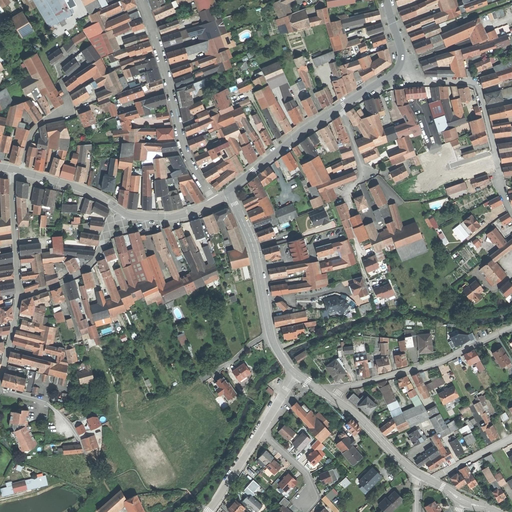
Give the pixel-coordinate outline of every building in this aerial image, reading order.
[(5,0),(0,0),(0,5),(5,13),(6,12),(11,9),(5,0)] [(32,0),(26,0),(32,9),(36,6),(32,0)] [(73,14),(71,10),(65,0),(32,0),(36,6),(49,28),(73,14)] [(65,0),(71,10),(83,3),(81,0),(65,0)] [(134,0),(123,0),(121,1),(123,7),(125,11),(137,5),(135,1),(134,0)] [(148,0),(151,5),(153,10),(160,6),(159,4),(164,2),(163,0),(148,0)] [(212,0),(197,0),(201,11),(212,7),(214,6),(212,0)] [(284,0),(279,0),(273,4),(279,17),(291,13),(290,10),(284,0)] [(429,0),(414,7),(417,13),(425,8),(440,0),(439,0),(429,0)] [(439,0),(440,0),(444,11),(458,6),(455,0),(439,0)] [(485,0),(476,0),(470,2),(473,10),(488,5),(485,0)] [(464,4),(458,6),(461,15),(473,10),(470,2),(464,4)] [(118,3),(107,8),(109,14),(110,15),(121,10),(120,7),(118,3)] [(173,11),(172,8),(170,3),(153,11),(155,15),(157,19),(173,11)] [(461,15),(458,6),(444,11),(445,16),(447,20),(461,15)] [(199,12),(203,25),(215,21),(217,20),(215,15),(212,7),(201,11),(199,12)] [(401,16),(403,20),(417,15),(417,13),(414,7),(400,12),(401,16)] [(101,34),(111,29),(112,29),(109,24),(105,15),(103,10),(102,9),(102,8),(97,10),(98,12),(92,15),(101,34)] [(305,8),(298,11),(300,17),(307,15),(306,11),(305,8)] [(322,9),(317,10),(321,24),(329,22),(330,22),(326,8),(322,9)] [(355,16),(364,14),(379,11),(378,8),(358,13),(355,14),(355,16)] [(14,14),(11,9),(6,12),(12,21),(16,19),(13,14),(14,14)] [(365,19),(366,22),(380,18),(379,14),(379,11),(364,14),(365,19)] [(435,20),(445,16),(444,11),(433,15),(434,17),(435,20)] [(293,13),(281,18),(287,33),(299,30),(297,25),(295,19),(293,13)] [(24,14),(16,19),(12,21),(26,44),(38,36),(24,14)] [(343,25),(365,19),(364,14),(355,16),(349,18),(341,20),(343,25)] [(436,25),(447,20),(445,16),(435,20),(436,25)] [(422,30),(436,25),(435,20),(434,17),(420,22),(421,26),(422,30)] [(109,24),(112,29),(127,23),(125,18),(109,24)] [(281,34),(287,33),(281,18),(276,20),(281,34)] [(486,34),(479,18),(468,23),(471,33),(476,44),(487,39),(488,41),(489,40),(489,41),(497,38),(496,34),(494,30),(486,34)] [(160,29),(161,32),(180,26),(178,20),(159,27),(160,29)] [(345,33),(343,25),(341,20),(339,20),(330,22),(329,22),(333,37),(345,33)] [(408,31),(421,26),(420,22),(419,20),(405,25),(407,29),(408,31)] [(447,21),(447,20),(436,25),(422,30),(424,35),(449,25),(448,24),(447,21)] [(128,26),(112,33),(114,37),(133,28),(133,26),(130,21),(127,23),(128,26)] [(205,37),(206,41),(220,36),(215,21),(203,25),(201,25),(205,37)] [(308,21),(297,25),(299,30),(310,26),(308,21)] [(111,29),(111,30),(112,33),(128,26),(127,23),(112,29),(111,29)] [(366,27),(368,35),(383,30),(382,26),(381,23),(366,27)] [(468,23),(446,32),(450,41),(471,33),(468,23)] [(191,28),(183,31),(185,37),(193,35),(191,28)] [(108,54),(119,49),(114,37),(112,33),(111,30),(101,34),(100,35),(108,54)] [(425,36),(424,35),(422,30),(410,35),(411,38),(412,41),(425,36)] [(73,40),(75,43),(86,36),(83,32),(72,39),(73,40)] [(165,46),(181,41),(178,32),(162,37),(164,42),(165,46)] [(441,34),(444,44),(450,41),(446,32),(441,34)] [(227,33),(220,36),(225,50),(228,49),(228,48),(232,47),(230,42),(227,33)] [(345,35),(345,33),(333,37),(337,51),(348,47),(347,42),(345,35)] [(371,39),(374,47),(387,43),(385,38),(384,35),(371,39)] [(507,35),(493,40),(495,46),(496,49),(510,44),(507,35)] [(210,52),(212,55),(213,55),(225,50),(220,36),(206,41),(208,45),(210,52)] [(123,42),(125,47),(133,45),(131,39),(123,42)] [(415,49),(417,53),(432,47),(430,40),(429,39),(414,45),(415,49)] [(67,51),(75,43),(73,40),(63,46),(67,51)] [(485,49),(495,46),(493,40),(489,41),(483,43),(485,49)] [(149,41),(133,46),(136,54),(136,55),(152,50),(150,45),(149,41)] [(196,49),(208,45),(206,41),(201,43),(194,45),(195,47),(196,49)] [(363,42),(346,48),(348,54),(366,49),(363,42)] [(461,49),(464,59),(467,58),(472,57),(481,54),(478,44),(461,49)] [(91,45),(83,50),(84,52),(89,60),(91,63),(100,58),(91,45)] [(124,55),(128,53),(126,48),(115,52),(117,58),(124,55)] [(186,58),(184,51),(183,48),(167,53),(169,58),(170,62),(186,58)] [(351,62),(348,54),(346,48),(335,52),(340,65),(351,62)] [(378,52),(381,59),(389,53),(388,48),(378,52)] [(47,57),(52,64),(56,61),(61,58),(60,57),(63,55),(59,49),(47,57)] [(215,59),(216,63),(227,59),(231,58),(228,49),(225,50),(213,55),(215,59)] [(465,69),(460,50),(449,53),(450,59),(454,72),(454,77),(466,78),(465,69)] [(313,59),(316,66),(336,59),(333,51),(313,59)] [(111,62),(118,59),(117,58),(115,52),(109,55),(111,62)] [(37,53),(24,60),(33,77),(38,87),(43,96),(44,95),(49,92),(56,88),(37,53)] [(381,59),(371,66),(371,67),(375,74),(391,63),(390,58),(389,53),(381,59)] [(435,57),(437,63),(450,59),(449,53),(435,57)] [(79,54),(74,59),(77,62),(82,57),(79,54)] [(200,65),(215,59),(213,55),(212,55),(207,57),(198,60),(200,65)] [(293,59),(296,64),(304,61),(302,55),(293,59)] [(498,55),(488,57),(490,63),(500,59),(498,55)] [(362,69),(370,66),(367,56),(358,59),(362,69)] [(122,69),(135,65),(134,63),(145,59),(149,58),(148,57),(131,61),(120,64),(122,69)] [(146,64),(148,70),(157,68),(156,62),(154,57),(149,58),(145,59),(146,64)] [(435,57),(420,62),(422,66),(423,70),(438,65),(437,63),(435,57)] [(488,57),(474,65),(477,71),(482,69),(486,67),(492,65),(490,63),(488,57)] [(100,58),(90,65),(90,66),(92,70),(96,79),(107,73),(100,58)] [(65,72),(67,75),(79,65),(77,62),(74,59),(62,68),(65,72)] [(218,68),(220,72),(231,68),(227,59),(216,63),(218,68)] [(296,64),(299,74),(302,72),(308,70),(304,61),(296,64)] [(332,64),(337,80),(342,78),(336,61),(333,63),(332,64)] [(245,62),(239,64),(242,70),(248,68),(245,62)] [(267,82),(279,76),(284,74),(279,62),(261,69),(262,71),(264,75),(267,82)] [(339,66),(342,76),(351,73),(353,72),(352,66),(351,62),(339,66)] [(204,75),(218,68),(216,63),(194,72),(195,75),(203,72),(204,75)] [(173,73),(174,76),(192,70),(190,66),(189,64),(172,70),(173,73)] [(138,74),(136,67),(135,65),(123,70),(126,78),(136,74),(138,74)] [(86,74),(92,70),(90,66),(75,75),(78,79),(86,74)] [(511,66),(502,70),(503,75),(509,73),(511,71),(511,66)] [(364,80),(375,74),(371,67),(359,72),(364,80)] [(150,82),(161,79),(159,73),(157,68),(148,70),(147,71),(150,82)] [(114,70),(103,75),(105,81),(110,91),(112,95),(123,90),(114,70)] [(342,76),(348,92),(353,89),(356,87),(353,80),(351,73),(342,76)] [(499,81),(498,77),(496,73),(480,78),(481,83),(483,87),(499,81)] [(126,78),(130,89),(140,85),(138,79),(136,75),(136,74),(126,78)] [(176,82),(177,85),(193,79),(191,74),(175,80),(176,82)] [(80,82),(79,80),(78,79),(75,75),(65,83),(67,87),(69,90),(80,82)] [(94,88),(105,81),(103,75),(94,81),(91,82),(94,88)] [(269,85),(267,82),(264,75),(256,79),(253,80),(258,90),(269,85)] [(37,87),(38,87),(33,77),(31,76),(19,82),(25,94),(32,90),(35,89),(37,87)] [(343,96),(347,93),(342,78),(337,80),(333,81),(339,99),(343,96)] [(360,78),(353,80),(356,87),(362,83),(360,78)] [(202,80),(193,84),(195,89),(195,90),(200,88),(199,87),(204,85),(202,80)] [(250,80),(238,85),(241,93),(248,89),(253,87),(250,80)] [(282,90),(283,90),(288,88),(290,86),(287,80),(281,82),(282,90)] [(300,90),(306,87),(303,82),(303,80),(296,83),(300,90)] [(310,86),(307,80),(303,82),(306,87),(307,87),(309,93),(312,93),(309,86),(310,86)] [(149,83),(151,90),(158,88),(156,81),(149,83)] [(88,92),(94,88),(91,82),(89,84),(85,87),(88,92)] [(181,109),(193,103),(191,90),(195,89),(193,84),(177,90),(179,99),(181,109)] [(128,89),(117,94),(121,102),(137,96),(144,94),(141,85),(140,85),(130,89),(128,90),(128,89)] [(274,95),(269,85),(258,90),(254,92),(260,103),(262,101),(267,99),(274,95)] [(89,95),(88,92),(85,87),(71,95),(73,100),(75,104),(89,95)] [(323,89),(331,104),(334,102),(327,87),(323,88),(323,89)] [(419,88),(415,88),(416,98),(426,97),(424,87),(419,88)] [(439,87),(440,99),(445,98),(447,98),(446,87),(442,87),(439,87)] [(463,88),(458,89),(461,102),(465,101),(468,100),(471,100),(468,87),(463,88)] [(6,88),(0,91),(0,102),(3,109),(14,105),(6,88)] [(58,91),(56,88),(49,92),(55,102),(62,98),(60,95),(58,91)] [(283,90),(288,102),(293,99),(288,88),(283,90)] [(405,89),(406,99),(416,98),(415,88),(409,88),(405,89)] [(316,92),(323,108),(327,106),(330,105),(323,89),(316,92)] [(399,90),(395,90),(398,107),(401,106),(406,105),(406,102),(404,89),(399,90)] [(212,95),(221,115),(233,109),(226,93),(224,90),(212,95)] [(99,101),(112,95),(110,91),(97,97),(99,101)] [(500,91),(484,94),(485,99),(487,104),(503,100),(500,91)] [(164,94),(150,98),(152,106),(167,102),(165,98),(164,94)] [(43,96),(42,96),(37,99),(47,114),(51,111),(50,105),(44,95),(43,96)] [(286,118),(274,95),(267,99),(278,118),(279,121),(286,118)] [(301,101),(308,116),(312,114),(318,112),(311,97),(301,101)] [(64,103),(62,98),(55,102),(57,107),(64,103)] [(108,98),(98,102),(100,107),(107,104),(110,102),(108,98)] [(369,99),(365,101),(370,116),(372,115),(378,113),(373,98),(369,99)] [(377,98),(374,99),(378,112),(383,110),(380,98),(377,98)] [(449,111),(445,98),(440,99),(445,115),(446,118),(449,117),(449,111)] [(453,100),(458,114),(464,112),(462,108),(459,98),(455,99),(453,100)] [(23,102),(27,110),(34,105),(35,105),(29,100),(23,102)] [(135,102),(140,116),(150,114),(147,106),(144,100),(135,102)] [(201,100),(189,106),(190,111),(203,106),(201,100)] [(19,122),(23,102),(10,107),(6,119),(6,124),(17,126),(19,122)] [(434,104),(429,105),(430,111),(431,112),(432,116),(433,119),(441,116),(438,109),(442,107),(440,102),(439,102),(434,104)] [(511,104),(503,106),(503,107),(504,113),(511,110),(511,104)] [(27,110),(35,122),(39,120),(42,118),(34,105),(27,110)] [(189,106),(181,109),(182,116),(184,122),(192,118),(190,111),(189,106)] [(303,119),(297,106),(289,110),(295,123),(300,121),(303,119)] [(241,107),(231,111),(235,121),(239,120),(243,118),(245,117),(241,107)] [(489,115),(490,119),(505,116),(504,113),(503,107),(488,110),(489,115)] [(353,108),(347,112),(351,119),(354,124),(361,120),(353,108)] [(121,124),(123,129),(128,129),(132,129),(130,121),(131,119),(139,116),(137,109),(119,114),(120,119),(119,119),(118,121),(119,124),(120,125),(121,124)] [(414,113),(412,109),(404,112),(410,122),(417,119),(414,113)] [(79,114),(84,127),(95,123),(90,110),(83,112),(79,114)] [(224,126),(235,121),(231,111),(220,116),(224,126)] [(466,122),(465,117),(464,112),(458,114),(449,117),(446,118),(448,128),(466,122)] [(383,129),(378,113),(372,115),(378,131),(383,129)] [(213,130),(224,126),(220,116),(219,114),(208,118),(210,122),(212,128),(213,130)] [(361,119),(370,134),(378,131),(372,115),(370,116),(365,117),(361,119)] [(438,133),(448,128),(446,118),(445,115),(441,116),(433,119),(437,129),(438,133)] [(339,139),(342,138),(348,136),(340,116),(336,119),(333,121),(339,139)] [(430,131),(437,129),(433,119),(432,116),(428,117),(425,118),(430,131)] [(244,123),(255,141),(259,139),(248,121),(245,117),(243,118),(244,123)] [(199,127),(210,122),(208,118),(198,122),(199,127)] [(292,129),(286,118),(279,121),(286,133),(289,131),(292,129)] [(422,134),(430,131),(425,118),(421,120),(418,121),(421,130),(422,134)] [(474,133),(485,130),(483,124),(481,118),(470,121),(474,133)] [(413,133),(421,130),(418,121),(417,119),(410,122),(394,127),(394,128),(398,137),(398,138),(413,133)] [(64,120),(46,124),(49,137),(64,134),(70,136),(64,120)] [(371,136),(362,121),(359,122),(366,138),(371,136)] [(200,130),(199,127),(198,122),(185,128),(186,131),(187,135),(200,130)] [(241,134),(238,128),(236,123),(222,130),(222,131),(225,138),(227,140),(231,138),(239,135),(241,134)] [(40,128),(42,139),(48,141),(48,140),(49,137),(47,137),(45,124),(40,128)] [(326,143),(328,142),(334,139),(328,126),(324,128),(320,130),(326,143)] [(157,139),(173,138),(172,133),(172,127),(157,129),(157,139)] [(276,127),(272,130),(277,138),(281,136),(276,127)] [(507,135),(507,133),(507,127),(493,129),(494,134),(495,137),(507,135)] [(140,141),(140,133),(140,128),(132,129),(128,129),(128,133),(128,136),(128,142),(140,141)] [(387,141),(398,137),(394,128),(391,129),(384,131),(387,141)] [(446,143),(457,139),(457,138),(456,135),(453,128),(442,132),(446,143)] [(21,139),(19,146),(24,148),(29,130),(24,129),(21,139)] [(260,132),(267,145),(269,143),(272,142),(265,129),(262,131),(260,132)] [(383,129),(378,131),(370,134),(371,136),(374,145),(387,141),(384,131),(383,129)] [(469,137),(473,145),(487,139),(486,135),(485,130),(469,137)] [(241,134),(239,135),(244,146),(250,143),(245,132),(241,134)] [(308,137),(313,144),(317,141),(313,134),(308,137)] [(408,135),(398,139),(399,142),(403,151),(404,154),(414,150),(408,135)] [(9,137),(3,136),(0,150),(6,151),(9,137)] [(190,146),(191,149),(205,144),(203,140),(202,136),(188,141),(190,146)] [(366,138),(357,142),(361,153),(375,147),(374,145),(371,136),(366,138)] [(239,151),(231,138),(227,140),(235,153),(239,151)] [(304,140),(300,143),(308,154),(315,149),(307,138),(304,140)] [(39,143),(37,148),(47,150),(48,147),(48,141),(42,139),(40,139),(39,143)] [(255,141),(254,141),(261,155),(263,153),(265,151),(259,139),(255,141)] [(328,142),(333,151),(339,148),(334,139),(328,142)] [(69,146),(69,141),(63,140),(55,141),(48,140),(48,141),(48,147),(51,148),(62,150),(67,151),(69,146)] [(175,141),(161,143),(161,152),(177,150),(176,146),(175,141)] [(441,145),(442,147),(443,150),(456,146),(454,141),(441,145)] [(122,143),(120,153),(133,155),(134,142),(122,143)] [(141,142),(135,142),(133,160),(145,160),(146,149),(140,149),(141,142)] [(158,143),(141,142),(140,149),(146,149),(156,150),(157,150),(158,143)] [(222,144),(218,146),(222,154),(226,160),(235,155),(227,142),(222,144)] [(257,158),(250,143),(244,146),(242,147),(251,163),(254,161),(257,158)] [(511,144),(508,145),(498,147),(499,153),(511,150),(511,144)] [(19,146),(15,145),(11,162),(15,163),(20,164),(24,148),(19,146)] [(80,145),(78,165),(81,166),(82,161),(85,161),(86,149),(86,145),(80,145)] [(339,149),(343,159),(354,155),(350,145),(345,147),(339,149)] [(33,156),(38,157),(46,159),(47,154),(47,150),(37,148),(30,146),(28,155),(33,156)] [(208,150),(213,160),(217,157),(222,154),(218,146),(215,147),(208,150)] [(296,146),(292,149),(298,157),(301,155),(296,146)] [(435,168),(448,164),(446,158),(443,150),(442,147),(429,151),(433,161),(435,168)] [(326,167),(343,159),(339,149),(339,148),(333,151),(320,157),(326,167)] [(145,160),(153,159),(156,158),(156,150),(146,149),(145,160)] [(318,156),(315,149),(308,154),(312,159),(318,156)] [(364,158),(365,162),(377,157),(374,149),(362,154),(364,158)] [(65,160),(67,151),(62,150),(59,159),(64,160),(65,160)] [(196,161),(198,165),(208,160),(208,158),(210,157),(208,151),(205,153),(194,157),(196,161)] [(404,155),(404,154),(403,151),(388,156),(390,160),(403,155),(404,155)] [(414,151),(404,155),(403,155),(403,156),(404,159),(416,155),(414,151)] [(421,166),(433,161),(429,151),(418,155),(421,166)] [(511,151),(500,154),(500,157),(501,163),(506,162),(510,161),(511,161),(511,151)] [(286,154),(282,156),(291,171),(298,167),(298,166),(290,152),(286,154)] [(118,166),(127,168),(131,168),(133,155),(120,153),(118,166)] [(226,160),(225,161),(228,166),(231,172),(234,176),(244,169),(235,154),(235,155),(226,160)] [(179,175),(188,173),(182,161),(179,155),(169,156),(171,160),(176,170),(179,175)] [(454,155),(446,158),(448,164),(456,161),(454,155)] [(331,179),(318,156),(312,159),(308,161),(301,165),(313,186),(315,186),(331,179)] [(401,162),(404,159),(403,156),(394,159),(395,164),(401,162)] [(43,171),(45,161),(46,159),(38,157),(36,169),(39,170),(43,171)] [(59,176),(64,160),(59,159),(55,157),(51,173),(55,174),(59,176)] [(153,159),(155,180),(165,178),(163,161),(163,157),(156,158),(153,159)] [(354,157),(341,162),(343,167),(344,169),(349,167),(354,165),(356,164),(355,161),(354,157)] [(113,158),(110,174),(116,175),(118,159),(113,158)] [(133,160),(132,171),(136,172),(136,171),(142,171),(142,166),(141,160),(133,160)] [(225,161),(215,167),(218,172),(228,166),(225,161)] [(333,171),(343,167),(341,162),(331,166),(333,171)] [(427,195),(462,182),(459,172),(455,162),(436,168),(420,175),(427,195)] [(70,166),(63,164),(60,176),(66,178),(73,179),(76,168),(70,166)] [(78,165),(74,180),(78,181),(82,182),(86,167),(81,166),(78,165)] [(205,178),(207,181),(219,174),(218,172),(215,167),(203,174),(205,178)] [(263,172),(258,176),(263,186),(267,183),(273,178),(272,177),(274,175),(268,167),(263,172)] [(305,180),(298,167),(291,171),(285,174),(284,175),(288,182),(299,176),(301,180),(301,181),(302,181),(305,180)] [(392,178),(394,182),(408,175),(404,167),(396,170),(397,171),(391,175),(392,178)] [(494,167),(481,170),(483,175),(495,172),(494,167)] [(462,178),(463,182),(483,175),(481,170),(472,173),(473,174),(462,178)] [(221,186),(234,176),(231,172),(218,182),(221,186)] [(319,192),(319,191),(331,187),(356,178),(354,172),(316,186),(319,192)] [(107,190),(113,191),(115,178),(110,177),(110,174),(106,174),(105,177),(104,176),(102,190),(107,190)] [(188,174),(177,176),(179,184),(180,186),(184,185),(188,184),(194,183),(191,178),(188,174)] [(487,175),(476,179),(478,186),(489,182),(488,179),(487,175)] [(264,189),(257,177),(252,180),(249,183),(254,194),(264,189)] [(0,194),(2,194),(9,194),(9,179),(4,178),(0,178),(0,194)] [(308,197),(301,181),(301,180),(295,182),(302,200),(308,197)] [(28,184),(17,181),(17,196),(26,198),(26,194),(28,194),(28,184)] [(156,196),(162,195),(168,193),(169,193),(168,192),(166,183),(166,181),(155,184),(156,196)] [(449,188),(451,194),(462,190),(460,184),(449,188)] [(204,198),(196,185),(189,189),(196,202),(200,200),(204,198)] [(373,187),(369,189),(377,205),(382,203),(385,201),(377,185),(373,187)] [(311,187),(316,197),(320,196),(315,186),(313,186),(311,187)] [(40,188),(35,187),(31,203),(36,204),(42,205),(45,189),(40,188)] [(319,191),(324,203),(335,199),(331,187),(319,191)] [(46,188),(43,205),(50,206),(54,190),(50,189),(46,188)] [(122,205),(126,207),(128,190),(124,190),(121,189),(119,203),(122,205)] [(267,196),(264,189),(254,194),(256,197),(257,197),(259,200),(267,196)] [(136,192),(129,191),(127,207),(131,208),(135,208),(137,193),(136,192)] [(168,193),(162,195),(165,210),(168,209),(171,209),(168,193)] [(177,194),(169,196),(173,209),(177,208),(181,207),(177,194)] [(358,197),(354,199),(358,211),(362,209),(365,208),(367,207),(366,202),(365,199),(364,199),(363,195),(358,197)] [(274,213),(267,196),(259,200),(258,200),(259,203),(261,208),(265,215),(265,217),(270,215),(274,213)] [(316,197),(310,200),(313,208),(323,204),(320,196),(316,197)] [(313,210),(308,197),(302,200),(289,205),(294,218),(313,210)] [(488,201),(492,209),(497,206),(501,204),(497,197),(488,201)] [(94,201),(86,198),(81,212),(89,214),(94,201)] [(35,226),(40,226),(41,215),(25,214),(25,202),(17,200),(19,226),(29,226),(35,226)] [(259,203),(258,200),(250,204),(245,207),(246,209),(259,203)] [(110,209),(96,202),(92,210),(107,217),(109,213),(110,209)] [(340,205),(336,206),(342,221),(347,219),(350,218),(344,203),(340,205)] [(391,204),(399,231),(403,229),(395,203),(391,204)] [(69,204),(62,204),(61,212),(77,213),(77,205),(69,204)] [(280,223),(294,218),(289,205),(275,211),(280,223)] [(220,210),(214,213),(218,222),(224,218),(229,230),(231,229),(238,226),(229,208),(227,207),(220,210)] [(388,215),(385,208),(380,211),(383,218),(388,215)] [(385,223),(379,209),(374,211),(381,225),(385,223)] [(251,221),(261,217),(258,210),(248,214),(250,218),(251,221)] [(326,212),(310,218),(312,223),(314,227),(319,225),(322,224),(323,225),(330,223),(326,212)] [(279,224),(274,213),(270,215),(272,220),(271,220),(274,226),(279,224)] [(208,215),(205,217),(211,234),(219,231),(213,214),(208,215)] [(359,214),(355,216),(356,227),(363,224),(359,214)] [(500,218),(503,223),(511,218),(508,214),(500,218)] [(254,227),(271,220),(272,220),(270,215),(265,217),(252,222),(253,224),(254,227)] [(469,227),(473,232),(480,226),(478,223),(476,221),(474,218),(471,215),(467,218),(468,220),(465,222),(464,223),(468,228),(469,227)] [(3,218),(0,218),(0,233),(11,232),(10,217),(3,218)] [(195,220),(191,221),(196,238),(205,235),(200,219),(195,220)] [(350,227),(347,219),(342,221),(345,229),(350,227)] [(105,222),(91,220),(90,228),(103,230),(104,226),(105,222)] [(469,235),(473,232),(469,227),(468,228),(464,223),(465,222),(464,221),(460,224),(469,235)] [(390,222),(386,224),(388,228),(389,231),(390,234),(395,232),(390,222)] [(365,226),(370,238),(375,236),(370,223),(365,226)] [(369,238),(363,224),(356,227),(362,241),(369,238)] [(423,240),(417,224),(408,227),(415,243),(423,240)] [(462,241),(469,235),(460,224),(453,230),(462,241)] [(49,227),(44,227),(40,226),(40,236),(49,236),(49,227)] [(167,227),(165,228),(173,249),(175,249),(179,247),(170,226),(167,227)] [(231,229),(239,251),(246,250),(238,226),(231,229)] [(272,227),(257,233),(258,237),(260,241),(275,235),(272,227)] [(353,237),(350,227),(345,229),(349,239),(353,237)] [(408,227),(404,229),(410,245),(415,243),(408,227)] [(178,229),(176,230),(181,244),(187,241),(181,228),(178,229)] [(403,229),(399,231),(395,232),(390,234),(393,243),(397,251),(397,250),(410,245),(404,229),(403,229)] [(493,243),(495,242),(501,237),(498,233),(495,229),(487,235),(493,243)] [(135,233),(130,234),(135,252),(138,251),(144,249),(141,240),(142,240),(141,236),(140,231),(135,233)] [(384,246),(393,243),(390,234),(389,231),(385,232),(379,234),(384,246)] [(157,233),(153,235),(158,251),(162,249),(167,248),(162,232),(157,233)] [(83,242),(98,244),(98,240),(99,235),(85,233),(83,242)] [(381,248),(384,246),(379,234),(375,236),(370,238),(374,250),(381,248)] [(12,235),(0,235),(0,243),(12,242),(12,238),(12,235)] [(57,250),(64,249),(64,248),(62,235),(55,236),(56,246),(57,246),(57,250)] [(120,236),(116,237),(121,254),(122,253),(128,252),(123,235),(120,236)] [(186,237),(200,270),(205,268),(189,236),(186,237)] [(478,248),(483,244),(477,237),(472,241),(478,248)] [(495,242),(500,248),(506,243),(501,237),(495,242)] [(289,242),(294,261),(301,259),(308,257),(303,238),(289,242)] [(490,256),(493,259),(494,261),(511,246),(511,238),(506,243),(500,248),(490,256)] [(348,240),(338,243),(339,246),(341,254),(352,251),(348,240)] [(428,251),(423,240),(415,243),(410,245),(397,250),(402,261),(428,251)] [(190,249),(187,241),(181,244),(185,251),(190,249)] [(316,247),(318,256),(325,255),(330,253),(330,252),(333,251),(333,249),(331,244),(331,243),(316,247)] [(34,245),(20,246),(20,251),(21,254),(35,253),(34,248),(34,245)] [(278,245),(263,249),(264,254),(266,258),(270,257),(271,260),(281,258),(278,245)] [(204,248),(211,265),(215,264),(209,246),(204,248)] [(168,247),(167,248),(162,249),(167,260),(168,260),(172,258),(168,247)] [(183,258),(179,247),(175,249),(179,259),(180,258),(180,259),(183,258)] [(64,250),(64,256),(74,257),(77,257),(77,251),(76,250),(76,249),(70,249),(64,248),(64,249),(64,250)] [(108,250),(103,252),(107,261),(111,259),(113,258),(114,260),(118,259),(114,248),(108,250)] [(385,259),(381,248),(374,250),(379,261),(385,259)] [(147,258),(144,249),(138,251),(141,260),(147,258)] [(62,261),(64,258),(64,256),(64,250),(41,252),(43,263),(51,262),(62,261)] [(186,252),(196,272),(199,270),(190,250),(186,252)] [(239,251),(228,254),(232,269),(250,264),(246,250),(239,251)] [(1,254),(0,253),(0,263),(13,261),(13,256),(13,251),(1,254)] [(141,260),(138,251),(135,252),(129,253),(132,263),(136,262),(141,260)] [(132,265),(128,252),(122,253),(126,267),(132,265)] [(33,261),(35,271),(35,272),(44,271),(41,253),(33,254),(34,261),(33,261)] [(352,253),(342,256),(344,264),(345,267),(345,268),(351,266),(350,265),(355,263),(352,253)] [(147,257),(159,289),(164,286),(153,255),(147,257)] [(367,260),(363,262),(365,267),(366,267),(368,272),(379,267),(376,262),(378,262),(375,255),(368,258),(369,259),(369,260),(367,261),(367,260)] [(80,267),(74,257),(66,261),(65,262),(70,272),(76,269),(80,267)] [(154,278),(147,258),(141,260),(148,280),(154,278)] [(180,276),(172,258),(168,260),(177,281),(181,279),(180,277),(180,276)] [(102,261),(98,262),(102,272),(109,270),(106,259),(102,261)] [(481,269),(487,275),(488,277),(500,268),(497,265),(494,261),(493,259),(481,269)] [(319,261),(306,264),(307,268),(308,273),(308,276),(321,274),(319,261)] [(322,272),(333,270),(331,264),(331,261),(325,263),(320,264),(322,272)] [(53,273),(51,262),(43,263),(45,275),(53,273)] [(200,270),(199,270),(205,283),(219,276),(215,264),(211,265),(205,268),(200,270)] [(138,283),(132,265),(126,267),(133,285),(138,283)] [(287,275),(286,271),(286,267),(269,270),(270,274),(271,278),(287,275)] [(123,284),(126,291),(130,289),(129,287),(121,268),(117,269),(118,273),(117,274),(121,285),(123,284)] [(488,277),(495,285),(506,275),(500,268),(488,277)] [(110,270),(109,270),(102,272),(104,277),(105,277),(116,300),(121,298),(120,295),(116,297),(112,286),(116,285),(110,270)] [(196,287),(205,283),(199,270),(196,272),(190,274),(195,285),(196,287)] [(44,271),(35,272),(36,277),(37,284),(38,288),(42,287),(42,286),(46,285),(44,271)] [(86,272),(82,274),(85,285),(86,289),(91,288),(95,287),(91,271),(86,272)] [(186,290),(195,285),(190,274),(189,272),(185,274),(184,274),(184,275),(180,277),(181,279),(186,290)] [(56,273),(53,273),(45,275),(47,285),(53,282),(59,280),(56,273)] [(323,287),(321,274),(308,276),(310,284),(311,289),(323,287)] [(493,287),(495,285),(488,277),(487,275),(485,277),(493,287)] [(355,283),(350,285),(352,290),(354,295),(358,293),(360,293),(361,296),(368,294),(362,277),(358,278),(359,282),(355,283)] [(160,293),(154,278),(148,280),(144,282),(139,284),(145,299),(146,299),(160,293)] [(173,298),(187,291),(186,290),(181,279),(177,281),(164,286),(159,289),(164,301),(165,301),(173,298)] [(504,285),(498,289),(506,298),(511,292),(511,284),(509,280),(504,285)] [(70,282),(66,283),(70,299),(75,297),(79,296),(74,281),(70,282)] [(475,281),(463,291),(470,300),(473,297),(477,301),(481,297),(478,293),(482,290),(478,285),(475,281)] [(14,283),(0,285),(1,290),(2,294),(15,292),(15,287),(14,283)] [(143,296),(138,283),(133,285),(129,287),(130,289),(134,300),(143,296)] [(26,292),(38,288),(37,284),(25,288),(26,292)] [(288,293),(311,289),(310,284),(288,288),(288,293)] [(380,287),(373,289),(376,297),(380,296),(381,299),(384,297),(386,297),(388,298),(390,297),(391,295),(394,294),(390,284),(384,286),(385,287),(382,288),(382,287),(380,288),(380,287)] [(272,295),(288,293),(288,288),(287,285),(271,287),(272,291),(272,295)] [(51,291),(55,302),(65,299),(61,287),(56,289),(51,291)] [(134,301),(134,300),(130,289),(126,291),(119,294),(120,295),(121,298),(124,305),(134,301)] [(33,297),(35,304),(50,299),(48,292),(40,294),(33,297)] [(170,316),(160,293),(146,299),(147,301),(155,298),(164,318),(170,316)] [(33,315),(34,310),(35,306),(35,304),(33,297),(23,300),(22,306),(21,312),(33,315)] [(82,320),(76,300),(75,297),(70,299),(77,322),(82,320)] [(126,309),(124,305),(121,298),(116,300),(107,303),(110,314),(126,309)] [(156,322),(164,318),(155,298),(147,301),(156,322)] [(175,302),(173,298),(165,301),(167,306),(175,302)] [(89,318),(91,317),(93,317),(88,299),(84,300),(89,318)] [(336,299),(325,302),(328,313),(330,313),(330,315),(337,313),(339,314),(340,315),(348,305),(344,301),(336,299)] [(278,302),(285,310),(288,306),(282,301),(278,302)] [(101,304),(91,307),(94,319),(109,314),(106,303),(101,304)] [(371,303),(361,304),(362,311),(371,311),(371,303)] [(351,307),(348,305),(340,315),(344,315),(351,307)] [(0,307),(1,308),(2,319),(2,323),(7,322),(7,319),(10,319),(12,318),(13,317),(13,316),(13,310),(12,306),(0,307)] [(305,311),(293,309),(294,314),(295,323),(307,320),(305,311)] [(33,321),(42,323),(44,312),(35,310),(33,321)] [(57,323),(65,321),(63,312),(55,314),(57,323)] [(110,314),(109,314),(94,319),(96,326),(112,322),(110,314)] [(275,327),(292,323),(291,314),(274,318),(274,322),(275,327)] [(85,319),(82,320),(77,322),(79,329),(87,327),(85,319)] [(21,328),(34,331),(34,329),(36,323),(32,322),(32,323),(23,320),(22,325),(21,328)] [(93,325),(87,327),(79,329),(83,341),(99,336),(95,324),(93,325)] [(283,334),(284,339),(295,337),(294,335),(297,334),(304,332),(303,328),(302,324),(282,328),(283,334)] [(11,326),(0,327),(0,335),(9,334),(10,330),(11,326)] [(54,328),(45,326),(45,327),(44,331),(42,339),(41,342),(50,345),(54,328)] [(41,343),(41,342),(42,339),(16,332),(15,336),(41,343)] [(178,335),(182,345),(189,342),(184,332),(178,335)] [(449,342),(452,348),(461,343),(461,344),(470,340),(468,335),(459,333),(450,337),(452,341),(449,342)] [(431,335),(418,336),(419,346),(420,353),(426,353),(432,352),(431,335)] [(406,348),(414,347),(412,336),(405,338),(405,340),(406,348)] [(30,341),(14,337),(14,341),(13,344),(29,348),(30,341)] [(45,345),(37,343),(35,349),(34,354),(43,356),(45,345)] [(59,348),(47,345),(45,351),(52,353),(59,355),(59,353),(60,347),(59,347),(59,348)] [(345,354),(354,352),(353,346),(344,347),(345,354)] [(74,348),(66,350),(69,363),(77,361),(74,348)] [(469,352),(464,355),(470,365),(473,363),(480,359),(474,349),(469,352)] [(493,355),(501,367),(506,364),(510,362),(502,349),(497,352),(493,355)] [(295,358),(299,363),(309,356),(306,351),(295,358)] [(10,357),(9,360),(21,363),(21,361),(23,355),(11,352),(10,357)] [(407,365),(405,354),(404,354),(400,355),(398,355),(395,356),(397,366),(402,365),(407,365)] [(355,366),(361,364),(368,363),(366,355),(355,357),(355,366)] [(45,361),(27,356),(26,362),(32,363),(33,362),(40,364),(44,365),(45,361)] [(385,371),(391,370),(388,358),(383,359),(377,360),(379,372),(385,371)] [(326,367),(335,380),(341,376),(346,373),(340,365),(336,359),(326,367)] [(485,368),(480,359),(473,363),(474,364),(477,363),(477,364),(476,365),(480,371),(485,368)] [(68,366),(45,361),(44,365),(43,370),(42,373),(66,378),(68,366)] [(233,371),(239,381),(251,373),(248,368),(245,363),(233,371)] [(367,376),(370,376),(368,363),(361,364),(362,369),(362,372),(363,377),(367,376)] [(83,371),(78,372),(81,383),(94,380),(91,369),(87,370),(84,371),(83,371)] [(26,379),(6,373),(5,376),(4,378),(4,380),(3,385),(23,391),(24,388),(25,384),(26,379)] [(54,376),(36,373),(35,380),(52,383),(54,376)] [(412,376),(417,387),(424,384),(421,377),(419,373),(415,374),(412,376)] [(407,385),(410,384),(410,383),(407,376),(402,378),(398,380),(400,387),(407,385)] [(55,377),(54,383),(71,387),(72,380),(55,377)] [(216,389),(220,396),(226,392),(229,397),(236,393),(229,382),(228,383),(223,377),(220,379),(218,380),(221,383),(218,385),(219,387),(216,389)] [(432,389),(440,385),(438,380),(429,384),(432,389)] [(389,384),(380,388),(387,405),(397,400),(389,384)] [(430,396),(428,391),(425,386),(424,384),(417,387),(420,393),(422,392),(425,399),(430,396)] [(444,403),(458,396),(453,386),(445,390),(439,394),(444,403)] [(408,392),(414,407),(423,403),(414,389),(410,391),(408,392)] [(376,406),(366,396),(363,399),(361,401),(358,398),(352,392),(346,398),(352,404),(357,408),(359,406),(368,414),(376,406)] [(478,412),(481,410),(484,408),(483,406),(481,403),(480,401),(477,403),(474,404),(476,409),(478,412)] [(294,405),(292,407),(302,418),(307,414),(297,403),(294,405)] [(414,407),(403,412),(404,414),(407,421),(408,424),(410,427),(430,418),(423,403),(414,407)] [(301,407),(303,405),(307,409),(309,412),(307,414),(309,416),(312,413),(311,411),(310,411),(304,404),(301,407)] [(62,412),(66,416),(76,411),(71,407),(62,412)] [(428,411),(439,432),(447,427),(436,407),(428,411)] [(20,413),(12,412),(10,423),(13,424),(13,427),(15,431),(13,432),(22,451),(29,448),(29,450),(35,447),(34,445),(37,444),(28,425),(27,425),(27,422),(28,422),(29,410),(25,410),(22,410),(21,414),(20,414),(20,413)] [(320,412),(315,416),(322,423),(326,419),(320,412)] [(482,414),(487,422),(490,421),(486,412),(482,414)] [(312,413),(309,416),(315,423),(327,436),(330,433),(326,428),(322,423),(315,416),(312,413)] [(307,414),(302,418),(311,427),(315,423),(309,416),(307,414)] [(393,419),(396,426),(407,421),(404,414),(393,419)] [(88,423),(92,429),(102,424),(98,416),(93,416),(87,418),(89,423),(88,423)] [(331,424),(326,419),(322,423),(326,428),(331,424)] [(346,424),(355,434),(360,428),(356,424),(352,419),(346,424)] [(385,435),(395,427),(390,421),(380,429),(382,431),(385,435)] [(396,426),(398,429),(408,424),(407,421),(396,426)] [(327,436),(315,423),(311,427),(308,430),(318,439),(321,442),(327,436)] [(76,427),(79,435),(87,431),(84,424),(76,427)] [(284,436),(289,441),(295,434),(285,424),(278,431),(284,436)] [(459,429),(461,433),(470,429),(468,425),(459,429)] [(485,429),(491,440),(495,438),(499,436),(493,425),(489,427),(485,429)] [(439,432),(441,436),(451,431),(449,427),(447,427),(439,432)] [(472,432),(470,429),(461,433),(463,437),(472,432)] [(411,440),(414,445),(423,441),(421,437),(417,430),(408,435),(411,440)] [(297,447),(301,451),(311,440),(303,432),(293,443),(297,447)] [(476,440),(472,432),(463,437),(468,445),(472,442),(476,440)] [(431,437),(436,446),(437,449),(442,446),(435,435),(431,437)] [(86,438),(82,439),(83,442),(84,444),(86,443),(89,450),(96,448),(93,438),(92,436),(91,436),(86,438)] [(336,444),(344,453),(352,445),(353,445),(350,442),(345,437),(342,439),(336,444)] [(324,445),(321,442),(318,439),(311,446),(315,450),(317,452),(324,445)] [(450,443),(457,455),(460,454),(464,452),(457,439),(450,443)] [(68,446),(69,454),(83,452),(82,449),(81,445),(77,445),(74,445),(68,446)] [(362,457),(352,445),(344,453),(343,453),(353,465),(362,457)] [(426,453),(431,459),(440,453),(437,449),(436,446),(426,452),(426,453)] [(442,446),(437,449),(440,453),(441,454),(444,460),(445,461),(448,460),(449,459),(445,451),(442,446)] [(448,448),(445,451),(449,459),(453,456),(448,448)] [(322,458),(317,452),(315,450),(306,458),(310,462),(313,465),(322,458)] [(262,455),(259,458),(267,465),(272,459),(273,458),(266,451),(262,455)] [(419,467),(431,459),(426,453),(415,461),(417,464),(419,467)] [(438,464),(444,460),(441,454),(426,463),(428,466),(430,469),(435,466),(438,464)] [(483,458),(486,464),(494,460),(491,454),(486,456),(483,458)] [(277,463),(272,459),(267,465),(265,466),(274,474),(281,467),(277,463)] [(459,470),(462,475),(469,471),(467,466),(459,470)] [(492,475),(487,466),(484,468),(492,481),(495,479),(494,477),(492,475)] [(359,481),(367,490),(382,475),(378,471),(374,467),(359,481)] [(333,469),(328,471),(331,481),(332,483),(334,483),(334,481),(337,480),(333,469)] [(328,471),(318,475),(320,480),(322,484),(331,481),(328,471)] [(472,475),(469,471),(462,475),(464,479),(472,475)] [(500,473),(497,475),(494,477),(495,479),(499,486),(502,485),(504,484),(506,482),(500,473)] [(289,474),(279,485),(286,491),(291,485),(293,487),(298,482),(293,477),(289,474)] [(45,475),(25,481),(27,489),(48,484),(45,475)] [(458,487),(466,482),(464,479),(462,475),(459,476),(452,480),(451,481),(454,484),(458,487)] [(477,483),(472,475),(464,479),(466,482),(469,488),(473,485),(477,483)] [(348,477),(341,481),(345,488),(352,483),(348,477)] [(500,487),(499,486),(495,479),(492,481),(496,489),(500,487)] [(13,486),(14,492),(27,489),(25,481),(16,483),(12,484),(13,486)] [(2,495),(14,492),(13,486),(10,486),(1,489),(2,495)] [(242,492),(247,496),(249,497),(251,495),(252,497),(255,494),(247,487),(242,492)] [(331,500),(339,493),(334,487),(322,498),(334,511),(338,511),(340,510),(331,500)] [(505,496),(500,487),(496,489),(491,492),(497,501),(498,501),(501,500),(503,498),(505,496)] [(112,511),(124,502),(123,501),(127,499),(121,490),(98,510),(99,511),(112,511)] [(380,511),(390,511),(403,500),(399,496),(394,492),(385,501),(384,500),(378,505),(382,509),(380,511)] [(124,502),(128,511),(144,511),(137,495),(127,499),(123,501),(124,502)] [(245,498),(243,501),(245,503),(247,505),(255,511),(256,511),(259,510),(261,509),(260,508),(262,506),(252,497),(251,495),(249,497),(247,496),(245,498)] [(276,511),(290,511),(289,511),(285,508),(290,502),(284,497),(279,503),(282,506),(276,511)] [(227,509),(230,511),(243,511),(242,511),(245,508),(236,500),(232,504),(227,509)] [(430,504),(425,507),(427,511),(440,511),(441,510),(438,504),(436,505),(434,502),(430,504)]
